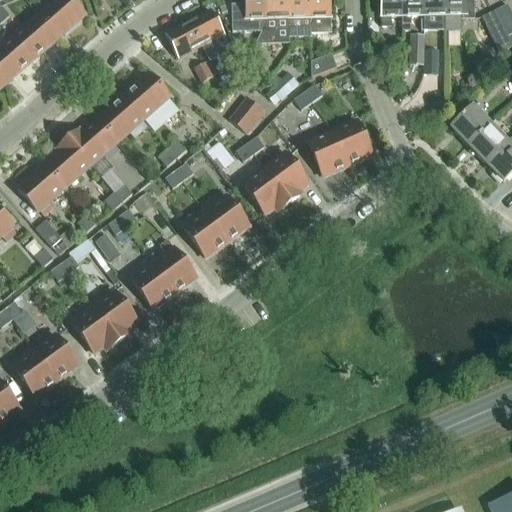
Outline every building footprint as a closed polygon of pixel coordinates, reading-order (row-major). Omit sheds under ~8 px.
[(68,0),(57,0),(38,17),(58,40),(84,18),(68,0)] [(266,21),(266,0),(244,0),(245,6),(232,6),(232,33),(263,33),(266,21)] [(266,0),(266,21),(263,33),(258,47),(288,47),(288,35),(287,0),(266,0)] [(287,0),(288,35),(288,47),(292,46),(311,46),(310,35),(310,20),(309,20),(308,0),(287,0)] [(308,0),(309,20),(310,20),(310,35),(331,34),(330,0),(308,0)] [(391,19),(401,19),(400,0),(380,0),(381,30),(391,29),(391,19)] [(400,0),(401,19),(401,34),(411,34),(410,19),(423,18),(422,0),(400,0)] [(444,34),(444,18),(443,0),(422,0),(423,18),(423,34),(444,34)] [(465,2),(464,0),(443,0),(444,18),(444,34),(460,34),(460,22),(465,22),(473,22),(473,2),(465,2)] [(2,8),(0,9),(0,26),(0,27),(11,18),(2,8)] [(511,36),(511,20),(506,8),(494,13),(507,39),(511,36)] [(511,50),(494,13),(481,19),(499,56),(511,50)] [(212,14),(188,27),(201,49),(224,37),(212,14)] [(58,40),(38,17),(12,40),(32,63),(58,40)] [(201,49),(188,27),(166,39),(178,61),(201,49)] [(409,69),(423,69),(423,45),(423,38),(409,38),(409,69)] [(12,40),(0,50),(0,84),(3,88),(32,63),(12,40)] [(378,54),(400,55),(401,42),(379,41),(378,54)] [(437,45),(423,45),(423,69),(423,79),(437,79),(437,45)] [(226,50),(213,58),(219,67),(231,59),(226,50)] [(240,57),(240,67),(248,67),(248,57),(240,57)] [(336,57),(314,65),(314,78),(339,69),(336,57)] [(216,80),(209,66),(196,73),(203,86),(216,80)] [(248,71),(239,84),(254,93),(262,80),(248,71)] [(169,99),(149,76),(123,99),(143,122),(169,99)] [(290,76),(272,92),(281,103),(300,87),(290,76)] [(314,89),(294,104),(302,114),(322,99),(314,89)] [(123,99),(96,123),(116,146),(143,122),(123,99)] [(249,101),(232,123),(250,137),(268,115),(249,101)] [(451,130),(468,148),(491,126),(473,108),(451,130)] [(116,146),(96,123),(80,137),(77,134),(67,142),(90,168),(100,180),(112,170),(101,158),(116,146)] [(333,134),(348,169),(372,159),(357,124),(333,134)] [(468,148),(485,166),(508,143),(491,126),(468,148)] [(323,180),(348,169),(333,134),(308,145),(323,180)] [(511,139),(508,143),(485,166),(503,183),(511,174),(511,139)] [(257,140),(236,155),(243,166),(264,151),(257,140)] [(60,153),(43,169),(63,192),(90,168),(67,142),(58,150),(60,153)] [(179,164),(188,155),(180,145),(170,154),(179,164)] [(216,154),(228,170),(238,163),(226,147),(216,154)] [(179,164),(170,154),(160,162),(169,172),(179,164)] [(286,156),(265,172),(290,205),(300,198),(298,195),(309,186),(286,156)] [(185,185),(195,178),(188,168),(178,176),(185,185)] [(17,191),(37,214),(44,221),(54,213),(47,205),(63,192),(43,169),(17,191)] [(279,213),(290,205),(265,172),(243,188),(266,218),(277,210),(279,213)] [(185,185),(178,176),(167,184),(174,194),(185,185)] [(126,188),(115,197),(123,206),(134,197),(126,188)] [(115,197),(106,205),(114,214),(123,206),(115,197)] [(206,213),(229,245),(249,230),(226,199),(206,213)] [(206,262),(229,245),(206,213),(183,230),(206,262)] [(0,214),(0,239),(1,239),(10,231),(12,229),(0,214)] [(138,225),(130,214),(120,221),(127,232),(138,225)] [(89,219),(79,227),(87,237),(97,229),(89,219)] [(117,240),(127,232),(120,221),(109,229),(117,240)] [(63,242),(47,224),(37,233),(53,251),(63,242)] [(10,231),(1,239),(6,245),(16,237),(10,231)] [(123,258),(108,237),(96,245),(111,266),(123,258)] [(168,243),(159,249),(165,257),(153,266),(177,297),(197,282),(168,243)] [(46,253),(36,262),(44,271),(54,262),(46,253)] [(71,278),(81,270),(74,260),(63,268),(71,278)] [(154,314),(177,297),(153,266),(131,282),(154,314)] [(71,278),(63,268),(52,276),(60,286),(71,278)] [(93,310),(119,344),(129,337),(127,334),(138,325),(114,294),(93,310)] [(13,325),(23,317),(15,306),(5,314),(13,325)] [(108,352),(119,344),(93,310),(71,326),(95,357),(106,349),(108,352)] [(0,328),(3,332),(13,325),(5,314),(0,317),(0,328)] [(55,337),(34,353),(57,385),(79,369),(55,337)] [(36,400),(57,385),(34,353),(12,369),(36,400)] [(0,385),(0,426),(20,412),(0,385)] [(511,511),(511,496),(488,507),(490,511),(511,511)]
